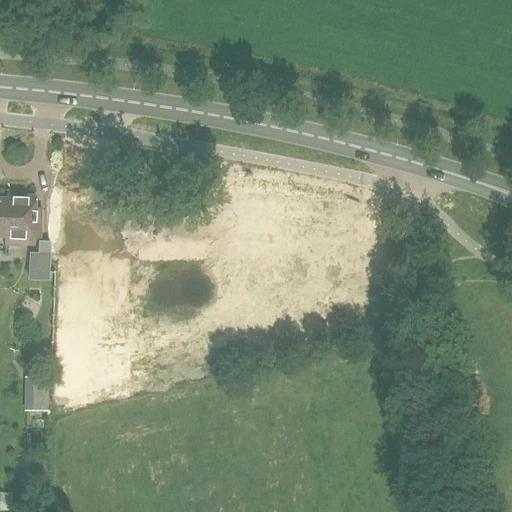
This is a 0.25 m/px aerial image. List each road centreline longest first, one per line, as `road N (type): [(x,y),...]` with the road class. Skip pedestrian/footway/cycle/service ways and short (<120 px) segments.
road 1 (primary): [(511,198),(254,125),(0,88)]
road 2 (track): [(416,276),(460,511)]
